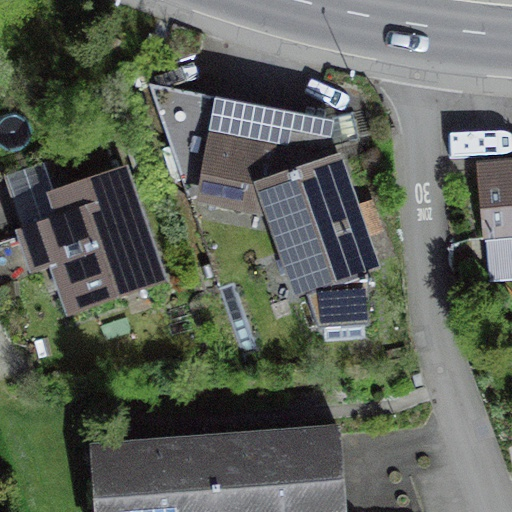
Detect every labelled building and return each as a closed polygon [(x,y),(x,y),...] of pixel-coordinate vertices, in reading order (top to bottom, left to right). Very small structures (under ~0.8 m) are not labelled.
[(337,134),(158,98),(199,214),(270,226),(294,303),(383,274),(346,162),(329,169),(337,134)] [(511,169),(482,172),(488,249),(511,247),(511,169)] [(62,225),(24,238),(38,280),(58,273),(74,319),(171,286),(133,176),(55,202),(62,225)] [(373,302),(316,308),(319,340),(376,335),(373,302)] [(349,511),(344,435),(100,451),(103,511),(349,511)]
